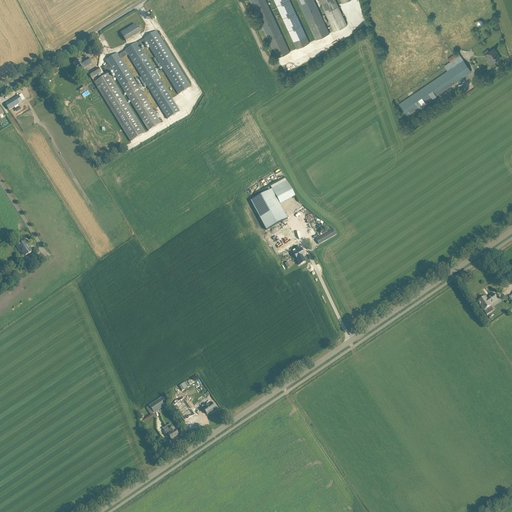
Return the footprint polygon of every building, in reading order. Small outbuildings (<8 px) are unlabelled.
[(250,0),(277,58),(290,52),(265,0),(250,0)] [(274,0),(297,48),(309,43),(289,0),(274,0)] [(297,0),(316,40),(329,33),(313,0),(297,0)] [(319,0),(334,31),(347,25),(338,5),(335,0),(319,0)] [(135,24),(121,33),(126,42),(140,32),(135,24)] [(156,31),(144,39),(147,43),(178,94),(191,87),(156,31)] [(137,43),(125,50),(125,51),(128,55),(159,106),(167,119),(179,111),(172,99),(140,47),(147,43),(144,39),(137,43)] [(487,49),(482,53),(485,56),(487,55),(493,62),(500,58),(497,54),(493,49),(489,52),(487,49)] [(117,53),(105,61),(108,65),(112,72),(148,131),(160,123),(121,59),(128,55),(125,51),(118,55),(117,53)] [(85,68),(91,64),(87,58),(82,62),(80,59),(73,64),(79,73),(86,69),(85,68)] [(471,71),(463,60),(399,104),(407,115),(471,71)] [(108,65),(103,68),(106,73),(107,75),(109,73),(112,72),(108,65)] [(91,79),(101,73),(98,68),(88,74),(91,79)] [(94,82),(130,141),(145,132),(109,73),(107,75),(106,73),(96,79),(97,80),(94,82)] [(16,91),(12,93),(15,98),(5,104),(9,110),(22,102),(16,91)] [(289,180),(272,189),(280,204),(297,196),(289,180)] [(272,190),(251,201),(266,230),(287,219),(272,190)] [(305,210),(295,213),(303,237),(313,234),(305,210)] [(319,244),(336,235),(333,230),(320,237),(319,236),(315,238),(319,244)] [(26,241),(17,247),(20,252),(22,251),(25,256),(28,254),(28,255),(29,254),(33,251),(30,247),(29,248),(28,246),(29,245),(26,241)] [(301,256),(304,254),(300,246),(295,249),(293,251),(294,253),(294,254),(298,261),(297,262),(299,265),(300,265),(305,262),(302,257),(302,258),(301,256)] [(25,269),(32,264),(28,257),(20,262),(25,269)] [(498,301),(497,298),(494,294),(486,299),(485,297),(478,302),(484,311),(491,307),(490,306),(498,301)] [(162,398),(149,406),(154,413),(166,405),(162,398)] [(183,399),(173,406),(184,423),(194,416),(183,399)] [(216,409),(213,405),(211,403),(202,409),(207,415),(212,411),(213,412),(216,409)] [(196,417),(200,414),(195,407),(191,410),(196,417)] [(173,427),(169,430),(168,429),(164,431),(167,436),(168,435),(171,440),(179,435),(173,427)]
